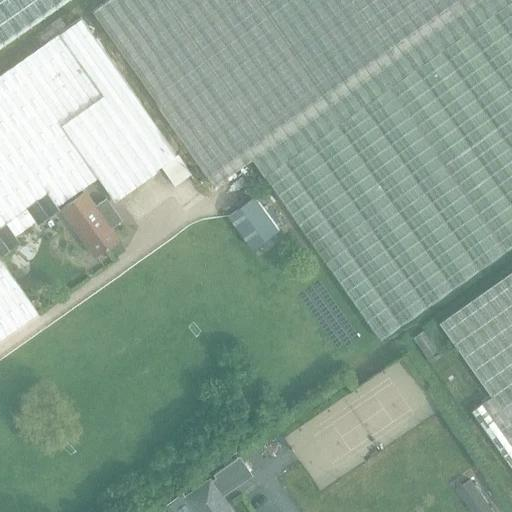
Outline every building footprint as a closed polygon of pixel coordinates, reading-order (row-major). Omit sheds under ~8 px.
[(0,0),(0,47),(67,0),(0,0)] [(511,0),(109,0),(91,13),(214,187),(252,160),(264,177),(271,187),(380,341),(397,329),(509,250),(511,247),(511,0)] [(79,18),(16,63),(97,177),(114,200),(116,199),(157,170),(177,156),(81,20),(79,18)] [(16,63),(0,74),(0,338),(9,332),(37,313),(0,260),(0,256),(19,243),(14,236),(5,223),(47,193),(56,206),(97,177),(16,63)] [(84,192),(59,210),(94,259),(119,240),(110,228),(121,220),(105,199),(94,206),(84,192)] [(47,193),(5,223),(14,236),(35,221),(37,225),(59,209),(56,206),(47,193)] [(255,197),(229,217),(230,217),(253,250),(257,247),(276,234),(280,231),(279,230),(255,197)] [(120,242),(110,250),(116,258),(126,251),(120,242)] [(511,272),(441,323),(474,369),(493,396),(486,401),(473,411),(511,466),(511,272)] [(424,330),(413,338),(431,364),(441,356),(424,330)] [(237,459),(215,474),(221,482),(242,467),(237,459)] [(205,481),(181,497),(191,511),(233,511),(209,477),(205,481)] [(489,511),(468,481),(454,491),(468,511),(489,511)]
